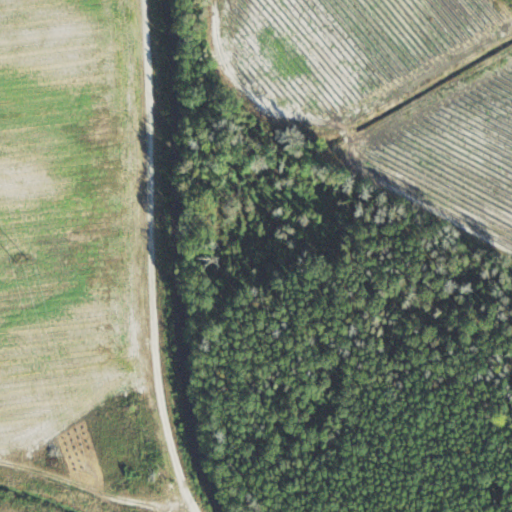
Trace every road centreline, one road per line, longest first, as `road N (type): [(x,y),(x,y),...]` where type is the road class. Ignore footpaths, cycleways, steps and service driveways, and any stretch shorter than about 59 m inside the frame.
road 1 (track): [(140,0),(158,360),(197,511)]
road 2 (track): [(511,257),(369,172),(338,123),(279,116)]
road 3 (track): [(195,504),(163,507),(0,461)]
road 4 (track): [(352,149),(407,106),(511,56)]
road 5 (track): [(217,0),(226,71),(279,116)]
road 6 (track): [(279,116),(275,158),(369,172)]
